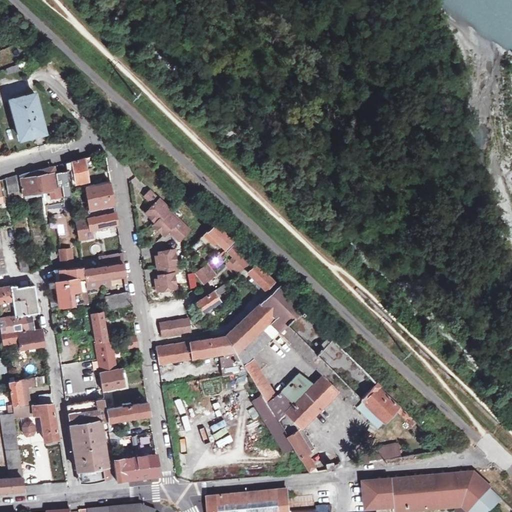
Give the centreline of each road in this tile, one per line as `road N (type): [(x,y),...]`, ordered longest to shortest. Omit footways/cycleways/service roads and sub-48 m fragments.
road 1 (residential): [(0,167),(105,142),(111,149),(167,480),(179,492)]
road 2 (residential): [(9,249),(12,272),(33,277),(73,498)]
road 3 (residential): [(179,492),(340,476)]
road 4 (residential): [(340,476),(474,460)]
